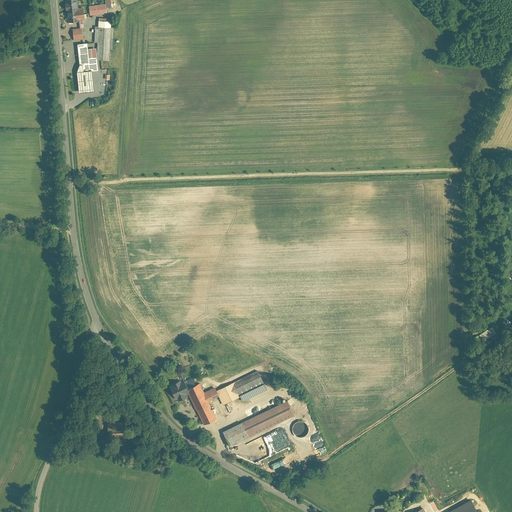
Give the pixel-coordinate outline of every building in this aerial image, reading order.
[(77,22),(77,20),(85,20),(85,11),(76,11),(75,0),(64,0),(66,23),(77,22)] [(90,7),(90,15),(106,14),(105,6),(90,7)] [(92,71),(98,70),(96,58),(112,59),(114,29),(94,27),(93,54),(89,54),(88,43),(77,44),(80,64),(79,72),(77,72),(78,93),(93,92),(92,71)] [(73,28),(73,39),(82,39),(82,28),(73,28)] [(493,328),(478,337),(482,343),(497,334),(493,328)] [(227,414),(247,405),(243,396),(264,386),(258,373),(236,382),(234,383),(217,391),(227,414)] [(176,404),(189,397),(203,424),(217,417),(209,402),(218,397),(214,388),(205,393),(200,383),(188,388),(185,381),(168,389),(176,404)] [(223,432),(230,447),(294,416),(287,402),(223,432)] [(107,423),(108,438),(128,438),(128,422),(107,423)] [(293,430),(293,433),(295,435),(296,435),(298,436),(300,437),(303,436),(304,435),(306,433),(307,430),(306,427),(305,425),(303,423),(300,423),(298,423),(296,424),(294,426),(293,428),(293,430)]
